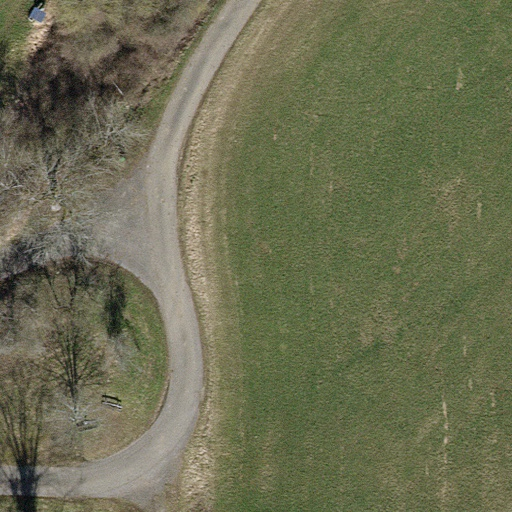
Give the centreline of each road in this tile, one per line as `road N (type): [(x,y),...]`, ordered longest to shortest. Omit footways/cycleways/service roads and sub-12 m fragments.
road 1 (unclassified): [(0,481),(120,486),(178,453),(199,379),(154,210),(219,54),(258,0)]
road 2 (track): [(154,210),(0,272)]
